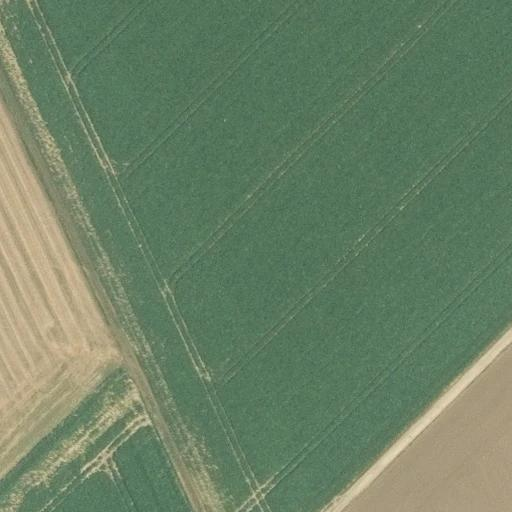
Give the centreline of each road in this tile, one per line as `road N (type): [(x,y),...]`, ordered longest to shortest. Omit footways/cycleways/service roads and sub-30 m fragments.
road 1 (track): [(204,511),(0,69)]
road 2 (track): [(327,511),(511,327)]
